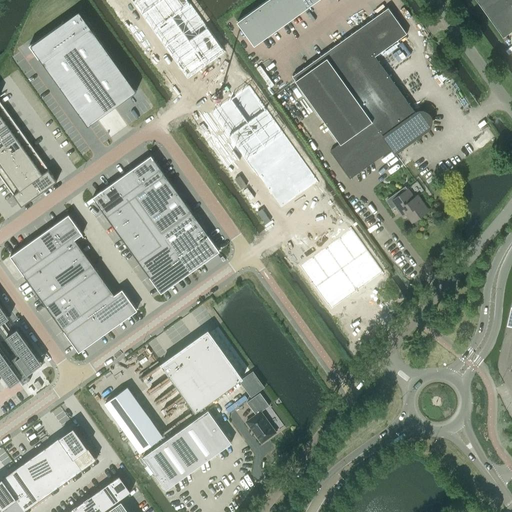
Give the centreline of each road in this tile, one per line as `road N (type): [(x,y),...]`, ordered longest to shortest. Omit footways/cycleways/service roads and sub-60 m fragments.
road 1 (unclassified): [(0,236),(155,126),(250,254),(73,381)]
road 2 (unknown): [(398,338),(243,117)]
road 3 (unclassified): [(381,357),(511,206)]
road 4 (unclassified): [(260,511),(381,357)]
road 5 (unknown): [(439,291),(318,143)]
road 6 (secondary): [(511,235),(488,279),(478,338),(446,375)]
road 7 (secondary): [(408,410),(330,472),(301,511)]
road 8 (secondary): [(462,388),(494,333),(511,255)]
road 9 (unclassified): [(511,110),(432,0)]
road 10 (secondary): [(321,511),(342,482),(418,426)]
road 11 (unclassified): [(73,381),(0,274)]
